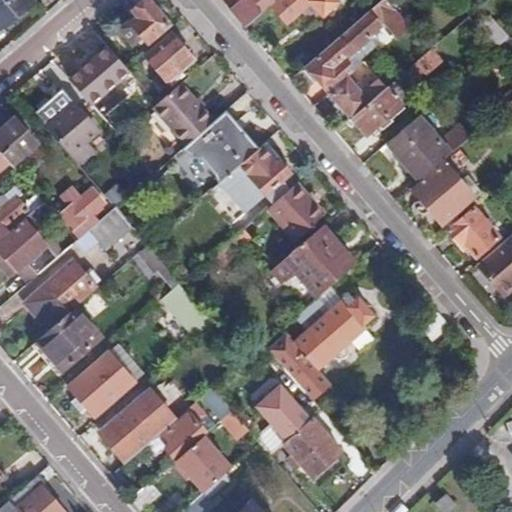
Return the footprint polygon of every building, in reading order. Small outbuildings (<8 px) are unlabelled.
[(23,10),(34,0),(0,0),(0,27),(2,28),(8,23),(12,21),(17,19),(19,16),(21,14),(23,10)] [(243,0),(230,12),(246,30),(272,8),(265,0),(243,0)] [(285,0),(275,9),(288,23),(311,4),(324,19),(341,4),(337,0),(285,0)] [(141,18),(133,25),(149,44),(171,25),(149,1),(136,11),(141,18)] [(398,39),(410,29),(389,5),(386,2),(378,8),(308,68),(329,94),(354,73),(344,61),(380,30),(378,28),(384,22),(398,39)] [(491,21),(480,29),(496,48),(506,40),(491,21)] [(173,36),(149,55),(170,81),(195,60),(173,36)] [(431,53),(418,64),(429,75),(441,64),(431,53)] [(15,94),(29,110),(56,87),(42,71),(15,94)] [(332,96),(353,120),(389,89),(382,81),(366,94),(359,85),(354,89),(348,82),(332,96)] [(183,85),(155,110),(187,149),(216,124),(183,85)] [(389,89),(353,120),(366,135),(386,119),(390,123),(405,109),(389,89)] [(137,94),(113,114),(125,129),(149,108),(137,94)] [(511,101),(498,113),(509,125),(511,123),(511,101)] [(76,104),(50,127),(82,163),(96,153),(87,143),(100,131),(76,104)] [(404,173),(414,186),(443,161),(459,147),(470,137),(459,125),(441,141),(419,117),(386,145),(407,169),(404,173)] [(20,119),(0,136),(0,150),(10,162),(14,166),(40,143),(20,119)] [(206,144),(177,168),(200,194),(228,170),(206,144)] [(471,162),(459,147),(443,161),(445,164),(413,191),(443,223),(473,197),(454,176),(471,162)] [(0,150),(0,171),(10,162),(0,150)] [(272,159),(254,175),(270,194),(294,175),(283,161),(277,165),(272,159)] [(28,168),(20,174),(31,187),(46,203),(53,196),(28,168)] [(161,185),(154,177),(127,200),(133,208),(161,185)] [(328,217),(299,184),(271,208),(295,235),(289,239),(294,246),(328,217)] [(93,229),(99,223),(93,215),(105,204),(93,191),(82,198),(71,186),(61,194),(70,205),(61,215),(81,239),(93,229)] [(46,203),(31,187),(0,213),(0,223),(9,234),(46,203)] [(133,208),(127,200),(116,209),(132,228),(142,239),(149,233),(152,230),(133,208)] [(132,228),(116,209),(99,223),(93,229),(109,249),(132,228)] [(230,228),(237,237),(239,236),(261,217),(254,209),(230,228)] [(474,209),(445,233),(456,248),(461,244),(473,259),(498,237),(474,209)] [(65,253),(78,241),(56,216),(43,228),(65,253)] [(0,241),(9,234),(0,223),(0,241)] [(31,263),(40,274),(58,258),(28,223),(0,246),(0,254),(18,274),(31,263)] [(360,265),(328,227),(280,267),(292,280),(301,272),(322,298),(334,288),(360,265)] [(148,247),(155,240),(149,233),(142,239),(148,247)] [(237,237),(196,273),(205,284),(222,269),(224,271),(239,259),(237,255),(248,246),(245,242),(239,236),(237,237)] [(511,293),(511,237),(475,269),(503,301),(511,293)] [(189,280),(155,240),(148,247),(182,286),(189,280)] [(0,269),(10,281),(18,274),(0,254),(0,269)] [(18,274),(28,285),(40,274),(31,263),(18,274)] [(78,306),(100,287),(79,263),(29,305),(51,329),(78,306)] [(182,286),(164,301),(197,339),(215,324),(182,286)] [(322,298),(320,299),(334,315),(348,304),(334,288),(322,298)] [(284,330),(265,346),(302,388),(334,359),(336,361),(339,363),(343,363),(347,362),(350,360),(352,357),(354,353),(353,349),(351,345),(369,329),(368,327),(379,317),(363,299),(352,308),(348,304),(334,315),(320,299),(296,319),(311,336),(298,346),(284,330)] [(51,329),(37,341),(62,371),(103,336),(78,306),(51,329)] [(455,329),(440,312),(427,323),(442,340),(455,329)] [(120,345),(110,353),(136,383),(146,373),(120,345)] [(136,383),(110,353),(70,387),(78,396),(87,406),(96,416),(136,383)] [(272,426),(286,443),(297,434),(289,425),(302,413),(280,388),(257,409),(272,426)] [(151,391),(102,434),(128,463),(177,422),(151,391)] [(232,414),(212,391),(201,401),(221,424),(232,414)] [(87,406),(78,396),(73,401),(82,411),(87,406)] [(165,446),(177,461),(202,439),(206,437),(195,425),(203,418),(197,410),(166,436),(170,442),(165,446)] [(242,413),(236,418),(244,428),(250,423),(242,413)] [(289,425),(297,434),(310,422),(302,413),(289,425)] [(236,418),(232,414),(221,424),(250,456),(260,447),(255,441),(244,428),(236,418)] [(286,443),(283,446),(313,479),(338,457),(343,453),(314,419),(310,422),(297,434),(286,443)] [(260,447),(270,457),(283,446),(286,443),(272,426),(255,441),(260,447)] [(177,461),(206,494),(232,472),(202,439),(177,461)] [(343,453),(338,457),(345,466),(351,461),(343,453)] [(66,511),(37,478),(0,509),(0,511),(19,511),(21,511),(66,511)] [(152,483),(133,499),(143,510),(161,494),(152,483)] [(205,495),(185,511),(209,511),(215,507),(205,495)] [(264,511),(254,503),(245,511),(264,511)]
